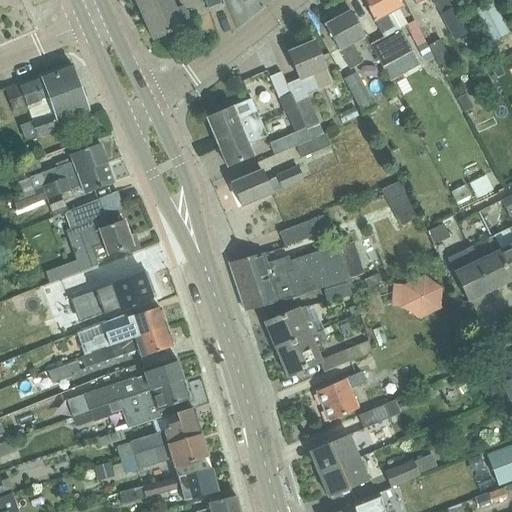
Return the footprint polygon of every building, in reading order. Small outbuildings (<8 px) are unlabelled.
[(134,0),(141,14),(171,0),(134,0)] [(171,0),(141,14),(153,41),(190,25),(182,7),(176,9),(171,0)] [(221,5),(219,0),(204,0),(208,10),(221,5)] [(362,0),(370,15),(381,35),(383,39),(400,31),(391,13),(402,7),(397,0),(362,0)] [(413,0),(416,6),(427,0),(429,0),(437,11),(450,35),(463,29),(447,0),(413,0)] [(475,11),(492,44),(508,35),(491,3),(475,11)] [(325,26),(335,44),(349,71),(361,65),(350,45),(364,37),(351,12),(325,26)] [(370,46),(388,82),(418,67),(400,31),(383,39),(370,46)] [(438,42),(428,48),(439,67),(451,60),(440,41),(438,42)] [(326,70),(322,61),(314,42),(288,53),(306,95),(317,91),(317,90),(331,84),(326,70)] [(89,113),(71,65),(5,90),(14,115),(28,110),(34,126),(22,130),(26,142),(56,131),(54,125),(89,113)] [(269,78),(282,107),(294,102),(281,73),(269,78)] [(374,110),(355,75),(344,81),(363,116),(374,110)] [(466,95),(457,100),(465,114),(474,109),(466,95)] [(305,129),(311,142),(324,136),(319,125),(308,99),(295,105),(305,129)] [(217,143),(261,125),(251,100),(207,119),(217,143)] [(227,168),(246,160),(252,157),(247,145),(266,137),(261,125),(217,143),(227,168)] [(311,142),(305,129),(269,145),(274,157),(296,148),(311,142)] [(324,136),(311,142),(296,148),(300,160),(330,147),(325,135),(324,136)] [(29,179),(34,191),(43,187),(107,164),(100,145),(70,156),(72,162),(72,163),(67,165),(67,161),(55,165),(59,168),(29,179)] [(37,159),(10,170),(13,179),(41,169),(37,159)] [(83,194),(95,190),(114,183),(107,164),(43,187),(34,191),(12,199),(17,212),(48,199),(81,188),(83,194)] [(241,207),(260,199),(302,182),(296,168),(276,177),(277,179),(266,183),(261,172),(232,184),(241,207)] [(469,185),(476,200),(493,192),(486,177),(469,185)] [(412,222),(418,218),(399,183),(381,191),(401,227),(412,222)] [(461,209),(475,203),(467,186),(453,193),(461,209)] [(505,209),(511,205),(511,195),(501,201),(505,209)] [(77,228),(88,257),(92,269),(98,267),(96,260),(108,255),(109,256),(128,249),(130,254),(140,251),(138,243),(132,245),(124,222),(108,227),(99,200),(65,214),(71,230),(77,228)] [(63,202),(49,207),(53,218),(68,212),(63,202)] [(323,216),(279,234),(284,248),(329,231),(323,216)] [(450,238),(443,225),(428,233),(434,246),(450,238)] [(496,235),(492,238),(500,251),(497,253),(511,282),(511,281),(511,228),(507,230),(496,235)] [(479,262),(475,263),(489,293),(511,282),(497,253),(500,251),(492,238),(491,238),(486,240),(493,255),(479,262)] [(245,313),(278,303),(350,279),(339,246),(290,262),(288,257),(266,265),(263,255),(249,259),(229,264),(245,313)] [(466,255),(450,263),(455,273),(454,274),(459,285),(468,303),(489,293),(475,263),(479,262),(471,248),(465,251),(466,255)] [(76,262),(45,273),(50,285),(80,273),(76,262)] [(105,315),(151,298),(143,275),(71,300),(77,316),(103,307),(105,315)] [(441,289),(424,276),(403,287),(402,308),(420,319),(440,310),(441,289)] [(352,297),(345,285),(323,291),(327,304),(352,297)] [(348,310),(351,318),(359,315),(356,306),(348,310)] [(127,319),(76,336),(84,356),(166,328),(159,308),(140,315),(133,317),(127,319)] [(277,350),(320,332),(317,325),(313,326),(305,308),(266,324),(271,336),(269,337),(274,349),(276,348),(277,350)] [(84,357),(82,358),(86,369),(113,360),(138,351),(140,359),(154,354),(173,348),(166,328),(84,356),(84,357)] [(387,344),(381,329),(373,331),(379,347),(387,344)] [(321,331),(320,332),(277,350),(282,361),(278,363),(284,375),(287,374),(288,376),(306,368),(319,363),(312,348),(326,342),(321,331)] [(368,342),(344,353),(349,364),(370,355),(368,342)] [(176,358),(157,365),(141,370),(143,376),(97,392),(83,396),(83,397),(88,413),(108,406),(184,381),(176,358)] [(511,378),(511,379),(501,385),(509,403),(510,405),(511,408),(511,368),(508,370),(511,378)] [(360,374),(335,385),(316,393),(329,423),(357,411),(349,390),(364,384),(360,374)] [(463,395),(476,387),(469,376),(455,384),(463,395)] [(190,400),(184,381),(108,406),(111,414),(122,411),(124,416),(128,430),(131,428),(153,421),(174,415),(171,407),(190,400)] [(88,413),(72,418),(75,428),(94,422),(94,420),(111,414),(108,406),(88,413)] [(358,417),(364,430),(389,419),(384,406),(358,417)] [(193,409),(174,415),(153,421),(157,436),(116,448),(120,461),(201,436),(193,409)] [(100,449),(125,441),(122,432),(97,439),(100,449)] [(124,475),(138,471),(138,472),(171,461),(176,477),(211,468),(201,436),(120,461),(124,475)] [(309,453),(319,476),(358,459),(349,436),(309,453)] [(511,446),(486,456),(498,488),(511,482),(511,446)] [(419,476),(418,475),(430,470),(425,458),(413,463),(413,462),(385,474),(391,488),(419,476)] [(358,459),(319,476),(328,499),(368,482),(358,459)] [(114,477),(111,464),(95,469),(99,482),(114,477)] [(183,502),(198,498),(217,493),(211,468),(176,477),(141,487),(142,488),(119,494),(122,506),(145,500),(180,491),(183,502)] [(504,489),(488,495),(492,504),(508,498),(504,489)] [(17,511),(12,495),(1,498),(0,498),(0,511),(17,511)] [(488,495),(475,500),(478,509),(492,504),(488,495)] [(240,511),(236,497),(208,504),(210,509),(197,511),(240,511)]
